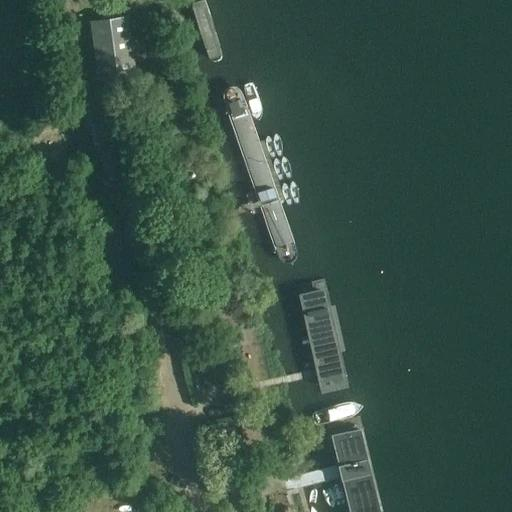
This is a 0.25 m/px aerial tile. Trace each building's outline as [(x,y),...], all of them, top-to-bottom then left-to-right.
[(210,0),(208,0),(193,4),(209,70),(227,65),(210,0)] [(121,16),(91,20),(99,79),(121,76),(123,76),(135,75),(133,59),(127,15),(121,16)] [(43,89),(63,86),(61,73),(41,76),(43,89)] [(222,93),(279,268),(301,261),(244,85),(222,93)] [(323,277),(288,284),(314,404),(349,396),(323,277)] [(332,511),(382,511),(357,413),(310,425),(332,511)] [(250,425),(258,447),(258,449),(281,441),(272,417),(250,425)]
